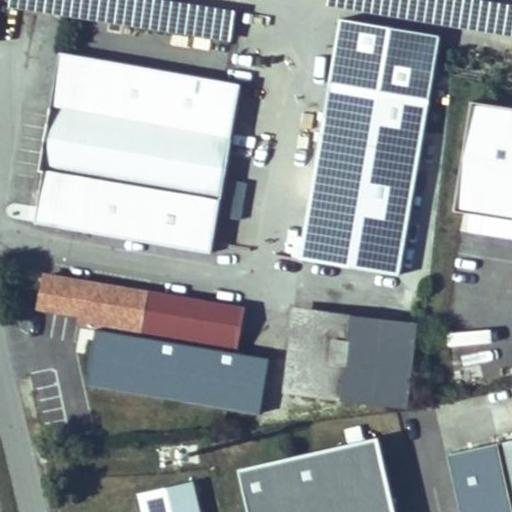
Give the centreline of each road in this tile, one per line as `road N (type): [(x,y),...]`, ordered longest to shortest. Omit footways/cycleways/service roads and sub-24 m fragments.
road 1 (unknown): [(0,243),(226,287),(260,287),(277,274),(298,177),(302,71),(288,30),(245,0)]
road 2 (tertiary): [(0,380),(32,511)]
